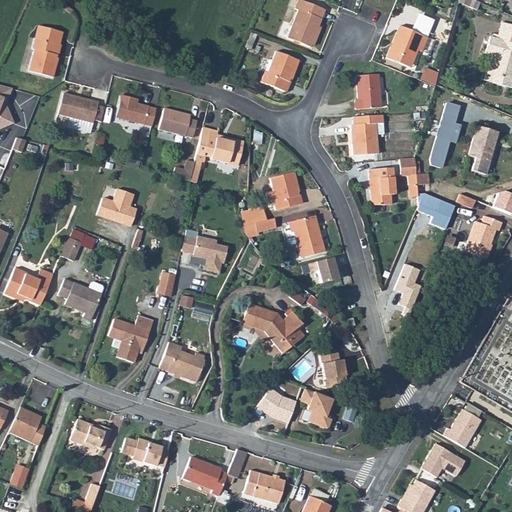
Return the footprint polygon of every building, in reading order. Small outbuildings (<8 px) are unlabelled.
[(286,38),(309,48),(310,45),(313,46),(321,28),(318,27),(324,10),(299,0),(296,0),(293,9),(297,10),(286,38)] [(459,0),(458,3),(476,10),(479,2),(473,0),(459,0)] [(511,25),(501,22),(497,35),(492,33),(491,37),(489,37),(484,53),(487,53),(480,80),(509,88),(510,88),(511,88),(511,25)] [(36,25),(33,37),(58,44),(61,31),(36,25)] [(426,37),(398,26),(384,57),(405,66),(413,49),(416,50),(420,52),(426,37)] [(58,44),(33,37),(30,49),(32,50),(27,70),(52,77),(57,58),(55,58),(59,44),(58,44)] [(405,66),(409,68),(416,50),(413,49),(405,66)] [(298,61),(275,52),(266,72),(264,71),(259,82),(284,92),(289,79),(290,79),(298,61)] [(353,101),(353,110),(380,108),(377,75),(354,76),(356,100),(353,101)] [(419,81),(435,87),(435,85),(436,81),(422,75),(419,81)] [(0,84),(0,129),(9,127),(3,107),(0,105),(0,100),(5,102),(10,88),(0,84)] [(97,102),(62,93),(57,114),(70,118),(67,127),(89,132),(97,102)] [(137,100),(120,95),(115,118),(150,128),(155,109),(147,107),(147,106),(137,103),(137,100)] [(105,108),(96,105),(93,120),(101,122),(105,108)] [(190,115),(162,108),(157,129),(190,138),(195,121),(188,119),(190,115)] [(351,117),(352,125),(349,125),(351,156),(377,154),(376,135),(375,124),(382,124),(382,115),(351,117)] [(202,127),(193,160),(201,162),(202,162),(204,156),(208,157),(208,159),(236,166),(241,145),(214,137),(215,134),(216,131),(202,127)] [(466,156),(474,159),(470,172),(485,176),(497,134),(475,127),(466,156)] [(215,134),(214,137),(241,145),(242,141),(215,134)] [(16,137),(11,148),(20,152),(25,140),(16,137)] [(398,160),(399,177),(406,177),(408,197),(416,197),(415,175),(414,159),(398,160)] [(188,179),(188,182),(195,184),(201,162),(193,160),(193,162),(188,179)] [(174,166),(172,174),(180,177),(188,179),(193,162),(185,161),(183,168),(174,166)] [(367,170),(369,206),(391,205),(390,195),(394,194),(392,168),(367,170)] [(293,173),(269,179),(272,191),(265,193),(267,203),(272,202),(274,210),(299,204),(296,193),(298,192),(293,173)] [(415,175),(416,197),(429,196),(428,174),(415,175)] [(103,198),(97,215),(108,219),(111,218),(114,220),(114,221),(130,227),(136,211),(129,208),(133,195),(117,190),(113,202),(103,198)] [(455,203),(471,209),(474,201),(459,195),(455,203)] [(261,207),(248,209),(251,224),(265,220),(261,207)] [(248,209),(239,211),(242,226),(251,224),(248,209)] [(314,216),(286,223),(287,226),(283,227),(287,242),(291,245),(293,244),(297,258),(323,251),(314,216)] [(462,251),(485,260),(495,232),(498,232),(501,224),(483,217),(479,225),(473,222),(462,251)] [(265,220),(251,224),(253,228),(256,233),(275,228),(273,219),(265,220)] [(251,224),(242,226),(243,232),(248,238),(254,237),(256,233),(253,228),(251,224)] [(72,228),(68,237),(79,242),(83,233),(72,228)] [(137,229),(131,248),(136,249),(142,231),(137,229)] [(183,236),(180,250),(191,253),(191,255),(189,255),(187,265),(198,267),(198,265),(202,266),(201,269),(215,272),(217,262),(219,262),(223,247),(213,244),(214,241),(195,236),(195,239),(183,236)] [(68,237),(60,255),(73,261),(80,242),(79,242),(68,237)] [(330,258),(306,264),(308,272),(315,270),(318,283),(341,278),(338,265),(332,266),(330,258)] [(3,293),(12,297),(14,294),(22,298),(38,305),(52,273),(39,268),(36,276),(14,267),(3,293)] [(160,272),(156,287),(170,290),(174,275),(160,272)] [(64,278),(57,294),(66,298),(63,304),(84,313),(82,317),(89,320),(100,294),(64,278)] [(305,286),(302,289),(313,297),(315,299),(317,296),(305,286)] [(156,287),(155,293),(169,296),(170,290),(156,287)] [(180,293),(178,300),(191,303),(192,296),(180,293)] [(315,299),(313,297),(308,304),(319,313),(324,306),(315,299)] [(248,303),(241,322),(263,331),(281,354),(303,336),(297,328),(301,324),(291,313),(281,320),(276,314),(248,303)] [(113,318),(107,336),(113,338),(110,346),(117,349),(114,357),(133,363),(139,347),(142,349),(152,320),(137,315),(133,324),(113,318)] [(337,321),(328,330),(339,341),(348,332),(337,321)] [(172,323),(169,335),(175,337),(178,324),(172,323)] [(167,341),(156,368),(195,382),(203,355),(194,352),(192,355),(178,350),(180,346),(167,341)] [(343,376),(341,369),(344,368),(342,359),(336,360),(334,352),(317,354),(323,388),(344,385),(343,376)] [(290,383),(277,378),(275,384),(287,390),(290,383)] [(330,399),(303,388),(298,400),(307,404),(305,410),(309,412),(306,418),(308,423),(322,429),(326,428),(329,420),(326,419),(322,417),(324,414),(330,399)] [(20,407),(8,432),(38,446),(45,426),(37,422),(40,417),(20,407)] [(451,431),(448,429),(443,436),(465,450),(482,422),(463,411),(451,431)] [(69,441),(81,445),(82,443),(93,446),(103,450),(110,429),(96,425),(95,426),(77,419),(69,441)] [(154,464),(164,468),(168,453),(160,450),(160,448),(147,444),(147,441),(138,438),(137,442),(125,438),(120,453),(132,456),(131,459),(154,467),(154,464)] [(436,445),(422,470),(437,480),(443,471),(457,479),(466,463),(436,445)] [(236,450),(226,474),(233,477),(237,478),(247,453),(236,450)] [(210,494),(218,497),(224,481),(226,476),(219,473),(220,469),(190,456),(181,479),(211,491),(210,494)] [(16,465),(14,472),(27,477),(29,469),(16,465)] [(272,477),(250,471),(243,494),(277,505),(285,481),(278,479),(272,477)] [(14,472),(10,484),(22,489),(27,477),(14,472)] [(226,476),(224,481),(230,484),(233,477),(226,474),(226,476)] [(401,499),(397,507),(405,511),(423,511),(435,492),(416,481),(413,487),(404,501),(401,499)] [(83,503),(91,506),(99,486),(90,483),(83,503)] [(413,487),(410,485),(401,499),(404,501),(413,487)] [(307,497),(300,511),(327,511),(329,507),(307,497)]
